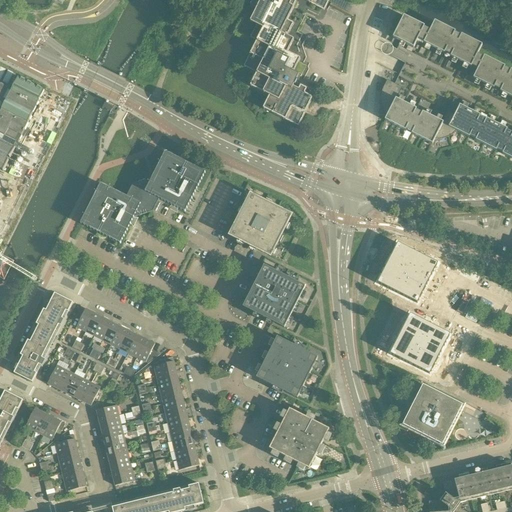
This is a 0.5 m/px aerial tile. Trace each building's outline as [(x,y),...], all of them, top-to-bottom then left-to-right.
[(304,93),(306,89),(300,86),(298,89),(293,86),(298,76),(293,73),(300,59),(287,53),(293,40),(286,36),(293,23),(287,20),(296,0),(301,0),(324,11),(329,0),(252,0),(236,32),(256,41),(243,67),(254,73),(249,83),(250,84),(249,87),(268,96),(262,109),(297,127),(312,98),(304,93)] [(403,16),(392,38),(400,42),(401,42),(413,48),(418,39),(421,41),(424,42),(423,43),(444,54),(445,52),(448,54),(451,56),(450,57),(471,67),(471,66),(474,67),(477,69),(473,78),(494,89),(494,87),(497,89),(500,90),(500,92),(511,97),(511,70),(510,71),(507,69),(504,68),(505,67),(484,56),(483,57),(480,56),(477,54),(478,53),(482,45),(461,35),(460,36),(454,33),(455,32),(434,21),(430,29),(430,30),(427,29),(424,27),(424,26),(403,16)] [(196,36),(206,41),(213,28),(202,23),(196,36)] [(0,168),(7,171),(44,88),(19,77),(13,88),(0,82),(0,168)] [(511,132),(506,130),(507,129),(486,118),(485,120),(482,118),(479,116),(480,115),(459,105),(454,114),(447,111),(442,122),(422,112),(422,113),(419,111),(416,110),(416,109),(396,99),(402,88),(387,80),(384,86),(381,93),(380,95),(380,98),(380,100),(380,102),(381,104),(381,106),(382,108),(383,111),(385,112),(386,114),(387,115),(384,120),(405,131),(406,130),(412,133),(411,134),(432,144),(434,139),(437,139),(439,139),(441,139),(443,139),(445,138),(447,137),(450,136),(451,135),(453,134),(455,132),(456,131),(469,137),(470,136),(475,139),(475,140),(496,151),(496,150),(502,153),(502,154),(511,158),(511,132)] [(113,108),(105,103),(102,109),(111,113),(113,108)] [(185,212),(190,202),(205,172),(165,152),(152,178),(133,184),(126,197),(101,184),(80,223),(120,244),(134,218),(153,211),(159,199),(185,212)] [(250,195),(229,236),(270,257),(291,216),(250,195)] [(397,244),(377,283),(417,304),(437,264),(397,244)] [(264,266),(243,307),(284,328),(305,287),(264,266)] [(485,277),(486,277),(491,280),(493,274),(488,272),(485,277)] [(35,372),(40,363),(42,364),(49,350),(47,349),(66,311),(68,312),(73,303),(55,293),(46,310),(44,309),(36,324),(39,325),(30,341),(28,340),(20,355),(23,356),(14,373),(32,382),(37,373),(35,372)] [(85,331),(94,313),(85,309),(76,327),(85,331)] [(94,336),(103,318),(94,313),(85,331),(94,336)] [(409,315),(389,354),(429,374),(449,335),(409,315)] [(103,340),(112,322),(103,318),(94,336),(103,340)] [(111,344),(120,326),(112,322),(103,340),(111,344)] [(120,349),(129,331),(120,326),(111,344),(120,349)] [(128,353),(137,335),(129,331),(120,349),(128,353)] [(137,357),(146,340),(137,335),(128,353),(137,357)] [(216,345),(216,343),(218,339),(213,337),(210,342),(216,345)] [(277,337),(257,377),(297,397),(317,358),(277,337)] [(155,344),(146,340),(137,357),(146,362),(149,364),(161,354),(152,349),(155,344)] [(94,358),(97,351),(93,349),(89,356),(94,358)] [(154,367),(157,377),(176,372),(173,358),(165,360),(166,364),(154,367)] [(56,388),(66,370),(57,365),(48,384),(56,388)] [(65,392),(74,374),(66,370),(56,388),(65,392)] [(179,381),(176,372),(157,377),(159,386),(179,381)] [(73,397),(83,378),(74,374),(65,392),(73,397)] [(82,401),(91,383),(83,378),(73,397),(82,401)] [(181,390),(179,381),(159,386),(161,395),(181,390)] [(100,387),(91,383),(82,401),(91,406),(100,387)] [(422,386),(402,425),(441,445),(462,406),(422,386)] [(183,399),(181,390),(161,395),(163,404),(183,399)] [(0,440),(16,409),(18,410),(23,400),(5,391),(0,400),(0,440)] [(185,409),(183,399),(163,404),(166,414),(185,409)] [(97,410),(99,420),(119,415),(116,405),(97,410)] [(35,431),(44,413),(35,409),(26,427),(35,431)] [(168,423),(188,418),(185,409),(166,414),(168,423)] [(289,409),(269,448),(309,469),(329,429),(289,409)] [(43,436),(52,417),(44,413),(35,431),(43,436)] [(121,424),(119,415),(99,420),(101,429),(121,424)] [(65,424),(52,417),(43,436),(52,440),(58,429),(62,431),(65,424)] [(190,428),(188,418),(168,423),(170,433),(190,428)] [(123,434),(121,424),(101,429),(104,439),(123,434)] [(192,437),(190,428),(170,433),(172,442),(192,437)] [(126,443),(123,434),(104,439),(106,448),(126,443)] [(55,444),(58,454),(77,449),(74,435),(66,437),(67,441),(55,444)] [(195,447),(192,437),(172,442),(175,451),(195,447)] [(128,453),(126,443),(106,448),(108,457),(128,453)] [(197,456),(195,447),(175,451),(177,461),(197,456)] [(79,458),(77,449),(58,454),(60,463),(79,458)] [(130,462),(128,453),(108,457),(111,467),(130,462)] [(199,465),(197,456),(177,461),(179,470),(199,465)] [(82,468),(79,458),(60,463),(62,472),(82,468)] [(132,471),(130,462),(111,467),(113,476),(132,471)] [(453,511),(460,504),(465,502),(464,499),(511,487),(511,472),(511,466),(442,483),(445,493),(439,501),(428,502),(428,511),(453,511)] [(84,477),(82,468),(62,472),(64,482),(84,477)] [(135,481),(132,471),(113,476),(115,486),(135,481)] [(86,487),(84,477),(64,482),(67,492),(86,487)] [(185,508),(204,503),(199,483),(188,486),(189,488),(179,491),(178,488),(163,491),(164,494),(112,507),(113,511),(167,511),(169,511),(177,511),(186,510),(185,508)] [(49,502),(57,500),(55,493),(47,495),(49,502)]
